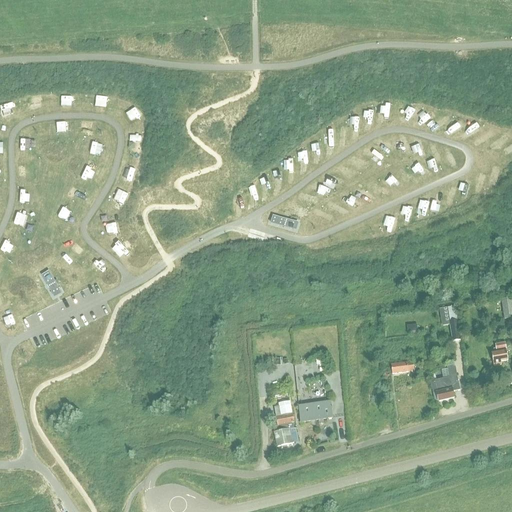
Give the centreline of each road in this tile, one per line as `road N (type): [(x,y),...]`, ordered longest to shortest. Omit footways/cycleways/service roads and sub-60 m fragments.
road 1 (unclassified): [(511,400),(260,474),(166,466),(147,487),(161,502)]
road 2 (unclassified): [(224,511),(511,437)]
